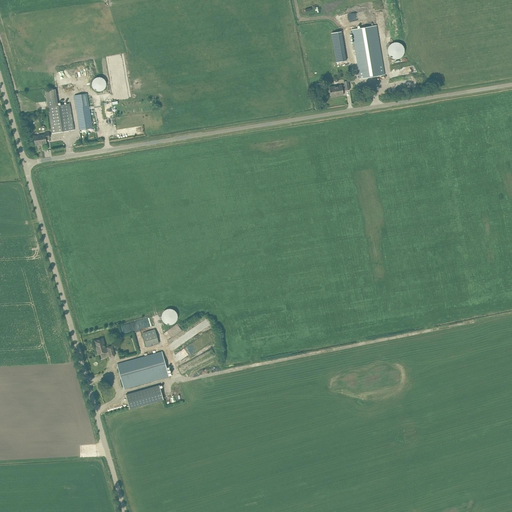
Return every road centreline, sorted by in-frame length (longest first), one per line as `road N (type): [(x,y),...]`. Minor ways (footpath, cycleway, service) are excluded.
road 1 (unclassified): [(24,163),(511,84)]
road 2 (unclassified): [(124,511),(24,163)]
